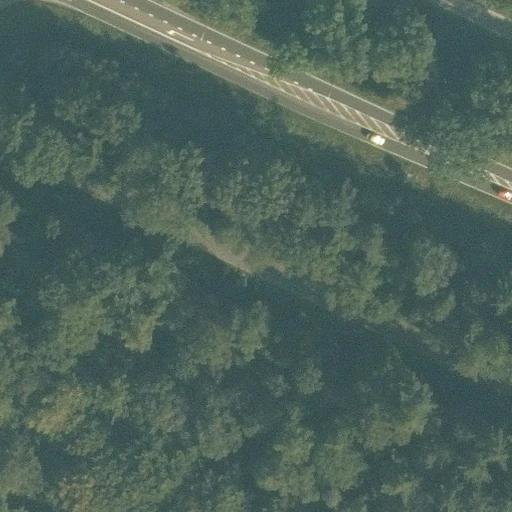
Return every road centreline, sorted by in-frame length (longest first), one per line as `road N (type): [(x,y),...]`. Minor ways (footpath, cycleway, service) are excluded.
road 1 (unclassified): [(511,386),(0,136)]
road 2 (primary): [(511,181),(112,0)]
